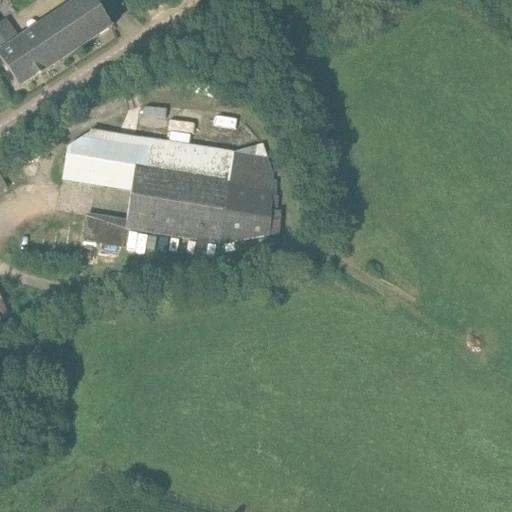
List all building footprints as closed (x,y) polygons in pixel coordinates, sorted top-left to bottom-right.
[(91,0),(82,0),(0,55),(0,61),(18,90),(111,29),(91,0)] [(0,46),(10,40),(0,25),(0,46)] [(262,146),(235,153),(149,140),(145,168),(134,166),(138,144),(114,140),(112,150),(106,189),(132,194),(127,232),(222,245),(222,246),(270,238),(273,173),(262,146)] [(63,182),(81,185),(86,160),(77,159),(78,150),(68,149),(67,157),(63,182)] [(125,241),(125,226),(86,226),(86,241),(125,241)]
